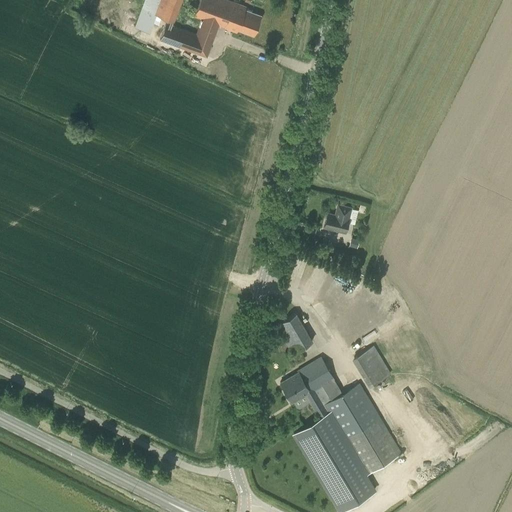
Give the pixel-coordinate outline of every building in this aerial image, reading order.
[(143,0),(141,9),(134,26),(149,32),(152,22),(153,21),(155,14),(161,16),(174,21),(181,0),(143,0)] [(166,22),(160,39),(207,56),(218,24),(236,31),(238,28),(253,34),(260,15),(245,10),(246,7),(227,0),(199,0),(194,15),(201,18),(196,33),(166,22)] [(324,227),(345,232),(351,207),(338,203),(335,214),(328,212),(324,227)] [(299,349),(314,340),(296,313),(275,325),(292,353),(299,349)] [(369,387),(391,373),(373,345),(351,358),(369,387)] [(296,372),(280,382),(292,402),(307,393),(320,415),(294,430),(339,509),(373,489),(364,474),(400,453),(360,383),(342,393),(322,356),(296,370),(296,372)]
